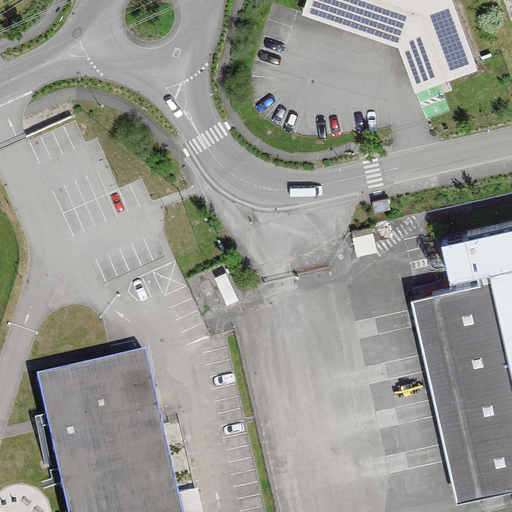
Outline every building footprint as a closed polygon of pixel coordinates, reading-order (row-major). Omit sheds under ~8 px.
[(311,9),(314,0),(308,0),(304,14),(403,47),(427,94),(441,87),(488,65),(485,60),(430,86),(404,36),(387,30),(386,35),(311,9)] [(314,0),(311,9),(386,35),(387,30),(404,36),(430,86),(485,60),(457,0),(314,0)] [(373,200),(376,211),(389,208),(386,198),(373,200)] [(511,222),(441,237),(449,275),(478,268),(479,271),(481,280),(434,291),(481,493),(511,486),(511,222)] [(350,230),(355,250),(375,247),(370,227),(350,230)] [(180,511),(145,357),(108,365),(36,381),(66,511),(180,511)] [(48,511),(48,509),(45,502),(41,496),(35,492),(29,489),(21,488),(14,488),(6,490),(1,495),(0,495),(0,511),(48,511)]
